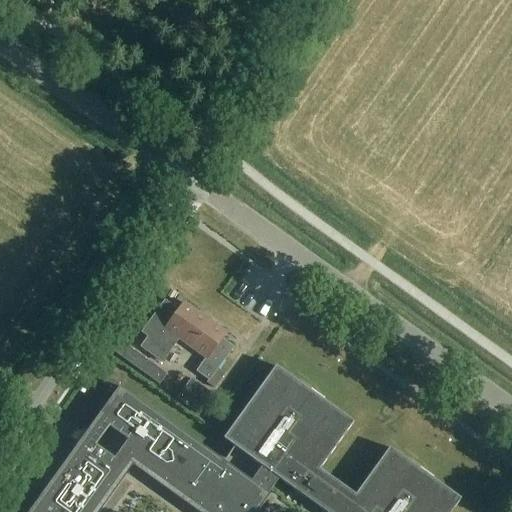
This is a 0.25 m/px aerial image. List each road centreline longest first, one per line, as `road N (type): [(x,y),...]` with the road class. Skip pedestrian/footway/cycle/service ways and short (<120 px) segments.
road 1 (tertiary): [(511,410),(0,42)]
road 2 (track): [(315,0),(210,143)]
